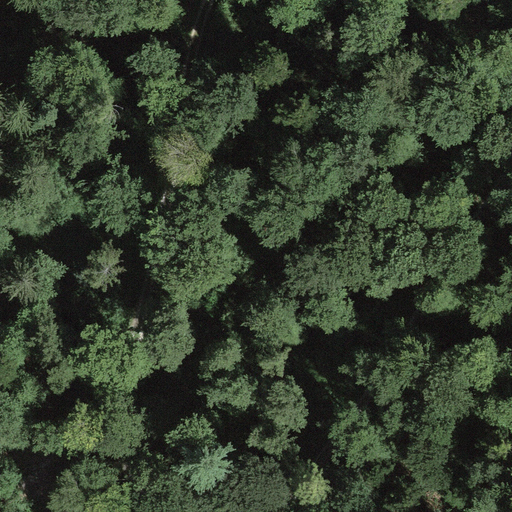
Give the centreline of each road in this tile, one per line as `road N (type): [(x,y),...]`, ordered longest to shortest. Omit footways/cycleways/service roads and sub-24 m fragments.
road 1 (track): [(145,511),(135,475),(138,349),(193,66),(214,0)]
road 2 (track): [(276,511),(353,412),(511,166)]
